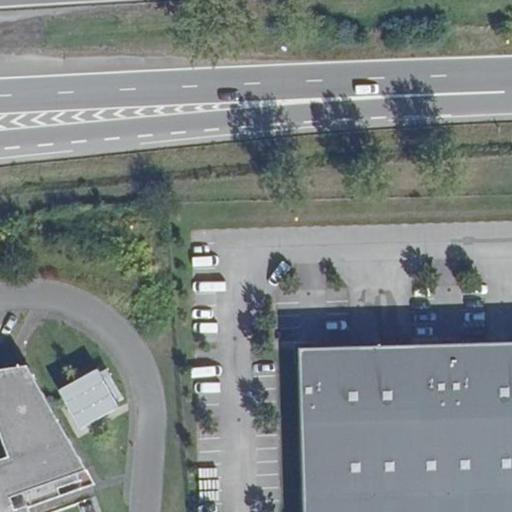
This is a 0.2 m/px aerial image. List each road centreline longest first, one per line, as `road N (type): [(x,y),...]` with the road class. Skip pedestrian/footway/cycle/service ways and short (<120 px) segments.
road 1 (trunk): [(0,140),(215,133),(511,101)]
road 2 (trunk): [(0,97),(511,74)]
road 3 (unclassified): [(511,243),(237,249)]
